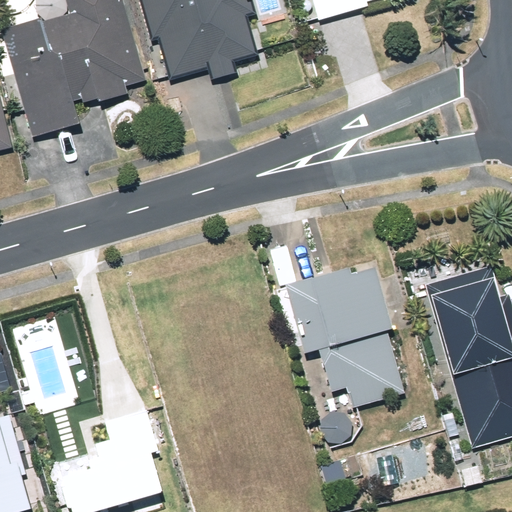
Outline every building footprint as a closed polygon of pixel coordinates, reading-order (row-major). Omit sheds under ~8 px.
[(62,0),(68,21),(1,40),(31,143),(77,136),(69,108),(80,105),(81,109),(96,108),(97,113),(126,101),(123,93),(144,87),(121,7),(117,9),(114,0),(62,0)] [(137,0),(150,46),(158,44),(169,84),(206,73),(210,88),(234,81),(231,70),(255,63),(244,23),(255,20),(249,0),(137,0)] [(308,0),(317,29),(365,15),(364,11),(390,3),(389,0),(308,0)] [(0,156),(10,154),(0,112),(0,156)] [(511,445),(511,316),(508,303),(499,306),(490,274),(425,293),(471,456),(511,445)] [(302,364),(319,359),(330,401),(346,397),(351,416),(403,401),(386,343),(390,341),(373,282),(348,289),(348,285),(310,296),(309,292),(285,299),(287,305),(285,305),(302,364)] [(24,482),(8,424),(0,426),(0,511),(25,511),(18,484),(24,482)] [(118,447),(65,462),(79,511),(131,511),(166,502),(155,463),(124,471),(118,447)] [(482,473),(465,476),(468,492),(485,489),(482,473)]
